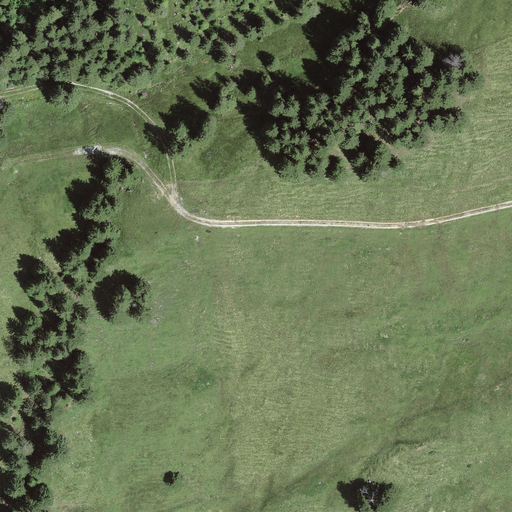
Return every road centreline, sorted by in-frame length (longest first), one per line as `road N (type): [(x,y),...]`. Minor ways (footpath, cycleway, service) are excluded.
road 1 (track): [(511,203),(424,225),(211,224),(183,210),(157,129),(133,106),(91,88),(0,96)]
road 2 (track): [(183,210),(135,156),(119,150),(12,165),(0,199)]
